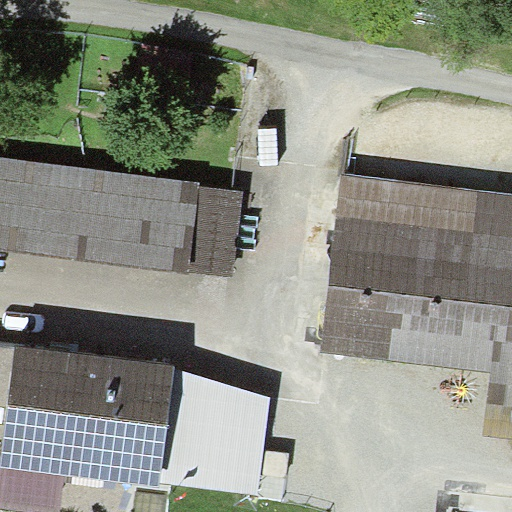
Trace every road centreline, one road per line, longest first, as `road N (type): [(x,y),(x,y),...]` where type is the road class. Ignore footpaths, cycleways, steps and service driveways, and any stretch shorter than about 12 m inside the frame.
road 1 (track): [(511,91),(344,63),(326,145),(235,328),(0,294)]
road 2 (track): [(344,63),(155,20),(0,8)]
